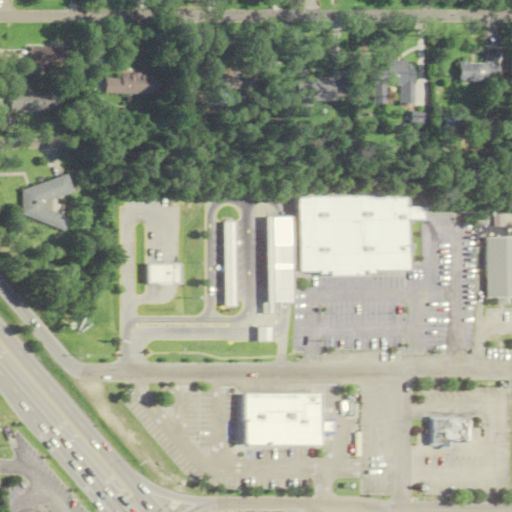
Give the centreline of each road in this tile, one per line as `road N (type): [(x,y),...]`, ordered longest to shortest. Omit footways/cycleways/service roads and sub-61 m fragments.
road 1 (residential): [(511,16),(0,15)]
road 2 (residential): [(511,368),(82,370)]
road 3 (primary): [(159,511),(0,330)]
road 4 (residential): [(511,511),(325,511)]
road 5 (primary): [(0,372),(111,502)]
road 6 (residential): [(401,369),(405,511)]
